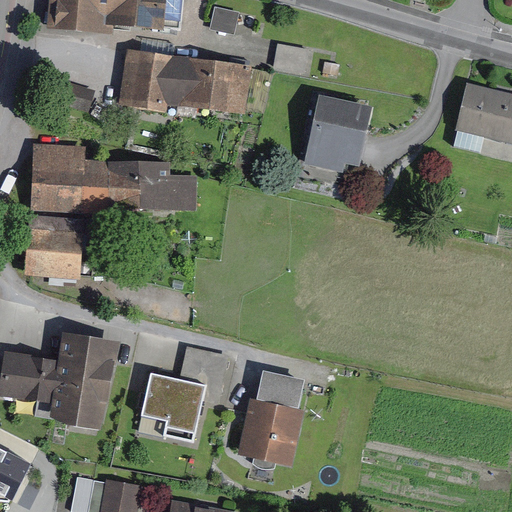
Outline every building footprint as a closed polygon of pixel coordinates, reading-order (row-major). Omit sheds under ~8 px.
[(164,0),(53,0),(51,28),(112,34),(113,25),(160,30),(164,0)] [(237,14),(215,9),(210,32),(232,37),(237,14)] [(312,65),(314,40),(280,37),(278,62),(312,65)] [(251,64),(135,46),(128,96),(244,113),(251,64)] [(511,98),(469,88),(460,128),(511,140),(511,98)] [(369,110),(321,99),(307,162),(339,169),(342,158),(357,162),(369,110)] [(96,145),(39,144),(38,206),(166,208),(167,159),(96,158),(96,145)] [(85,221),(38,220),(37,273),(84,274),(85,221)] [(67,331),(61,353),(11,341),(0,386),(0,392),(49,404),(46,417),(102,430),(122,344),(67,331)] [(183,378),(208,383),(204,399),(223,403),(234,355),(191,345),(183,378)] [(265,369),(259,398),(300,407),(307,378),(265,369)] [(183,378),(152,371),(143,414),(169,420),(166,433),(195,440),(204,399),(208,383),(183,378)] [(259,398),(253,397),(240,454),(295,466),(308,409),(300,407),(259,398)] [(29,466),(0,450),(0,495),(11,501),(29,466)] [(140,511),(146,488),(105,479),(97,511),(140,511)] [(246,511),(247,511),(176,498),(173,511),(246,511)]
